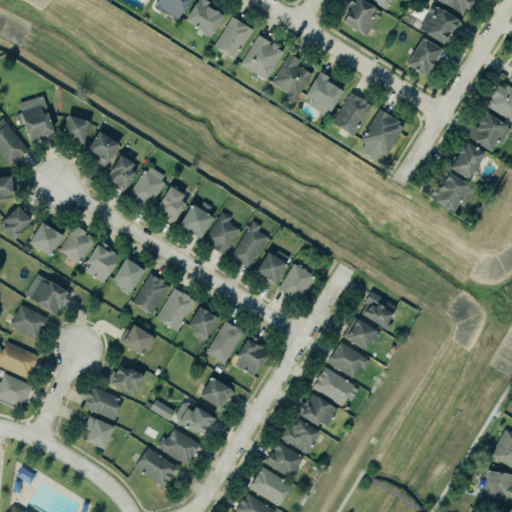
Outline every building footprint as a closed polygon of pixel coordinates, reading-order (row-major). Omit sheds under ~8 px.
[(155,0),(187,0),(175,18),(161,8),(158,9),(153,7),(153,4),(155,0)] [(221,15),(209,35),(183,19),(194,0),(205,0),(209,2),(206,6),(221,15)] [(350,0),(340,20),(366,34),(380,9),(362,0),(350,0)] [(370,0),(385,8),(389,0),(370,0)] [(439,0),(462,14),(470,0),(439,0)] [(444,43),(458,19),(431,3),(417,28),(444,43)] [(211,45),(230,15),(251,28),(232,58),(211,45)] [(257,33),(268,40),(267,42),(269,43),(271,40),(278,44),(276,47),(281,50),(264,80),(237,63),(257,33)] [(420,36),(442,49),(434,61),(432,60),(430,63),(431,64),(427,70),(425,69),(422,75),(404,63),(420,36)] [(309,70),(295,62),(300,54),(285,45),(265,79),(283,90),(281,94),(291,99),(309,70)] [(342,88),(325,115),(307,104),(310,99),(302,95),(317,70),(329,77),(328,79),(342,88)] [(511,88),(498,81),(485,106),(511,121),(511,88)] [(349,91),(357,96),(357,95),(365,99),(364,101),(370,105),(351,134),(330,121),(349,91)] [(16,101),(40,94),(52,135),(39,139),(39,137),(27,140),(22,120),(17,122),(15,113),(19,111),(16,101)] [(377,107),(398,120),(396,123),(401,126),(384,154),(358,138),(377,107)] [(501,142),(510,126),(484,111),(475,126),(471,124),(464,135),(490,150),(496,139),(501,142)] [(66,114),(87,121),(80,142),(59,136),(66,114)] [(0,116),(0,155),(7,164),(26,149),(0,116)] [(117,140),(95,130),(84,155),(106,165),(117,140)] [(468,179),(484,152),(464,140),(448,167),(468,179)] [(105,179),(110,182),(109,183),(121,191),(133,171),(132,171),(136,165),(117,154),(106,173),(108,174),(105,179)] [(128,195),(148,207),(166,176),(146,164),(128,195)] [(426,196),(433,185),(437,187),(446,172),(472,188),(461,206),(456,203),(450,211),(426,196)] [(155,211),(175,221),(187,195),(167,186),(155,211)] [(199,238),(212,215),(190,203),(177,226),(199,238)] [(0,226),(0,220),(15,205),(18,208),(20,206),(24,210),(22,212),(28,219),(25,222),(27,224),(11,239),(0,228),(1,227),(0,226)] [(238,228),(222,254),(211,247),(212,244),(210,243),(209,246),(200,241),(220,210),(229,216),(227,220),(230,222),(229,223),(238,228)] [(249,269),(266,235),(257,230),(260,225),(250,219),(229,259),(249,269)] [(39,221),(60,234),(48,255),(26,242),(39,221)] [(72,223),(56,249),(65,254),(65,257),(68,258),(70,258),(78,263),(94,238),(86,233),(85,235),(82,233),(84,230),(72,223)] [(98,239),(109,246),(108,248),(112,251),(111,252),(117,255),(113,262),(113,263),(106,275),(105,275),(102,280),(102,281),(101,282),(83,271),(88,264),(84,261),(98,239)] [(265,251),(284,263),(270,285),(257,276),(259,274),(253,270),(265,251)] [(129,292),(143,268),(124,257),(110,281),(129,292)] [(278,290),(300,301),(313,273),(291,263),(278,290)] [(21,293),(34,302),(46,310),(46,309),(53,314),(57,308),(59,305),(61,307),(69,293),(35,271),(21,293)] [(148,271),(156,277),(157,276),(162,279),(161,281),(166,284),(150,312),(130,300),(148,271)] [(178,330),(194,299),(171,287),(155,319),(178,330)] [(361,316),(385,327),(396,304),(369,291),(362,304),(366,306),(361,316)] [(32,340),(46,317),(19,302),(14,311),(13,311),(10,315),(11,316),(6,325),(32,340)] [(185,327),(204,338),(218,316),(199,304),(185,327)] [(352,316),(378,332),(371,343),(368,341),(362,349),(340,335),(352,316)] [(205,353),(224,363),(243,330),(223,319),(205,353)] [(130,323),(153,337),(147,347),(144,346),(138,355),(116,340),(125,326),(127,328),(130,323)] [(252,375),(269,348),(249,335),(231,362),(252,375)] [(0,347),(0,366),(28,378),(38,355),(3,340),(0,347)] [(338,340),(368,359),(362,368),(358,365),(350,377),(324,361),(334,346),(335,346),(338,341),(338,340)] [(125,392),(126,391),(131,394),(133,390),(134,390),(142,375),(128,368),(124,369),(117,365),(112,375),(109,373),(105,381),(108,382),(108,383),(125,392)] [(352,384),(339,404),(310,386),(315,378),(314,377),(318,371),(319,372),(323,366),(352,384)] [(0,398),(21,408),(31,385),(1,371),(0,372),(0,398)] [(230,390),(222,403),(220,401),(216,407),(197,395),(198,394),(194,392),(196,388),(200,390),(208,376),(230,390)] [(91,385),(89,392),(87,391),(85,396),(86,397),(82,405),(111,419),(117,405),(114,404),(117,397),(91,385)] [(337,407),(308,391),(296,413),(325,429),(337,407)] [(149,410),(170,419),(174,408),(153,399),(149,410)] [(185,401),(213,418),(206,429),(204,427),(200,433),(195,430),(193,432),(176,421),(177,420),(175,418),(173,413),(180,402),(185,401)] [(83,440),(101,449),(112,426),(87,415),(82,426),(88,429),(83,440)] [(308,451),(317,429),(296,420),(292,428),(285,425),(279,439),(308,451)] [(198,441),(172,428),(167,438),(161,436),(155,448),(187,463),(198,441)] [(502,428),(511,433),(511,466),(511,468),(487,454),(502,428)] [(302,455),(275,442),(264,464),(292,477),(302,455)] [(145,443),(130,463),(160,484),(174,463),(145,443)] [(260,465),(289,484),(276,505),(247,486),(260,465)] [(511,474),(511,473),(486,470),(482,500),(508,504),(511,474)] [(245,491),(274,509),(272,511),(234,511),(233,511),(238,502),(237,502),(240,497),(241,498),(245,491)] [(6,511),(13,503),(27,511),(6,511)] [(501,511),(511,503),(511,511),(501,511)]
